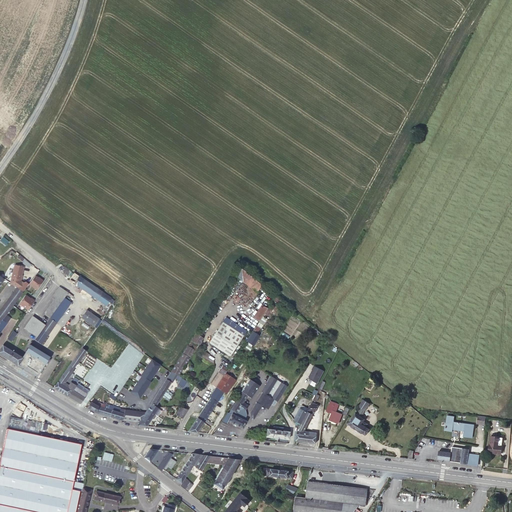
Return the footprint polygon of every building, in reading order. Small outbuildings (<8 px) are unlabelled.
[(3,237),(0,240),(6,245),(9,241),(3,237)] [(24,267),(15,265),(11,277),(21,280),(24,267)] [(257,292),(262,285),(241,268),(236,276),(242,281),(257,292)] [(97,299),(102,292),(74,273),(69,280),(97,299)] [(39,279),(35,276),(29,284),(36,290),(43,281),(39,278),(39,279)] [(21,280),(11,277),(10,281),(11,282),(11,284),(13,285),(17,288),(21,281),(21,280)] [(21,281),(17,288),(18,288),(17,288),(22,292),(29,284),(25,282),(24,283),(21,281)] [(276,296),(262,285),(257,292),(266,298),(253,318),(259,321),(276,296)] [(67,295),(68,293),(59,287),(53,295),(56,297),(62,301),(63,300),(67,295)] [(6,314),(22,292),(17,288),(18,288),(17,288),(0,310),(0,322),(2,319),(6,314)] [(111,298),(102,292),(97,299),(106,305),(111,298)] [(30,299),(25,295),(19,304),(27,310),(34,301),(31,298),(30,299)] [(45,312),(51,317),(54,312),(62,301),(56,297),(45,312)] [(67,302),(63,300),(62,301),(54,312),(58,315),(67,302)] [(94,326),(99,319),(87,310),(81,317),(94,326)] [(6,314),(2,319),(7,323),(11,318),(6,314)] [(37,337),(45,325),(32,316),(24,328),(37,337)] [(92,329),(94,326),(81,317),(80,320),(92,329)] [(53,321),(50,318),(45,325),(37,337),(36,338),(24,356),(30,360),(33,356),(56,323),(53,321)] [(225,318),(223,322),(243,336),(245,332),(225,318)] [(243,336),(223,322),(222,322),(209,342),(230,356),(243,336)] [(101,324),(96,332),(99,334),(105,326),(101,324)] [(17,333),(13,330),(7,339),(11,341),(17,333)] [(247,341),(254,346),(260,336),(253,332),(247,341)] [(203,338),(196,333),(192,340),(199,345),(202,342),(201,341),(203,338)] [(24,356),(36,338),(32,335),(22,349),(18,347),(14,353),(22,358),(24,356)] [(197,345),(191,341),(188,346),(194,350),(197,345)] [(2,345),(0,348),(0,354),(30,373),(36,363),(30,360),(24,356),(22,358),(14,353),(2,345)] [(194,350),(188,346),(183,354),(189,358),(194,350)] [(86,351),(82,348),(58,382),(54,388),(81,404),(81,403),(82,402),(84,397),(89,390),(77,383),(79,380),(74,377),(72,380),(69,377),(68,377),(86,351)] [(87,352),(86,351),(68,377),(69,377),(87,352)] [(189,358),(183,354),(171,371),(176,374),(177,375),(178,376),(189,358)] [(213,366),(213,365),(214,364),(214,361),(208,358),(206,357),(202,354),(201,354),(199,358),(213,366)] [(160,365),(151,359),(140,375),(141,376),(130,392),(139,398),(151,381),(150,381),(160,365)] [(318,383),(324,371),(314,366),(312,370),(313,370),(308,378),(318,383)] [(171,371),(166,379),(151,403),(155,406),(162,396),(166,390),(171,382),(176,374),(171,371)] [(219,373),(218,372),(211,384),(215,387),(223,375),(219,373)] [(224,392),(233,378),(225,374),(216,387),(224,392)] [(262,392),(263,392),(274,399),(277,401),(287,386),(271,376),(262,392)] [(236,380),(233,378),(224,392),(226,394),(236,380)] [(250,379),(241,392),(242,392),(247,396),(251,398),(260,386),(250,379)] [(317,394),(319,390),(322,382),(319,381),(307,404),(311,406),(313,402),(314,399),(317,394)] [(210,397),(211,398),(217,402),(224,392),(216,387),(210,397)] [(172,394),(166,390),(162,396),(168,400),(172,394)] [(228,413),(227,412),(222,421),(227,424),(228,421),(242,428),(246,421),(244,420),(247,416),(245,415),(246,412),(245,410),(248,406),(243,403),(247,396),(242,392),(228,413)] [(274,399),(263,392),(257,402),(262,405),(268,409),(274,399)] [(211,398),(197,418),(204,422),(217,402),(211,398)] [(361,408),(365,410),(369,403),(364,400),(359,406),(361,408)] [(98,406),(104,408),(104,407),(106,405),(97,402),(96,405),(91,402),(88,408),(96,413),(98,406)] [(262,405),(257,402),(250,413),(251,417),(253,418),(252,420),(253,420),(262,405)] [(313,402),(311,406),(310,409),(314,411),(316,412),(319,405),(313,402)] [(333,411),(336,412),(339,405),(330,402),(327,410),(332,413),(333,411)] [(162,411),(155,406),(151,403),(145,412),(139,422),(138,425),(147,426),(152,418),(154,419),(157,415),(158,416),(162,411)] [(102,414),(110,417),(112,409),(104,407),(104,408),(102,414)] [(176,414),(182,418),(188,409),(180,407),(176,414)] [(302,424),(308,412),(300,408),(294,420),(295,420),(297,421),(302,424)] [(110,417),(122,420),(125,409),(120,409),(120,412),(112,409),(110,417)] [(122,420),(139,422),(145,412),(125,409),(122,420)] [(314,411),(310,409),(309,409),(308,412),(302,424),(299,429),(299,430),(304,431),(314,411)] [(364,413),(360,410),(357,414),(356,413),(352,418),(348,424),(352,426),(352,427),(362,433),(366,435),(370,429),(366,427),(368,424),(364,421),(365,419),(361,417),(364,413)] [(342,414),(336,412),(333,411),(332,413),(329,419),(339,423),(342,414)] [(472,438),(474,424),(454,422),(454,416),(448,415),(446,426),(445,426),(445,428),(446,428),(446,430),(449,431),(452,432),(453,429),(464,430),(463,437),(472,438)] [(485,425),(486,417),(478,416),(477,423),(485,425)] [(40,423),(9,417),(7,429),(38,435),(40,423)] [(204,422),(197,418),(188,431),(197,432),(204,422)] [(7,429),(0,459),(0,466),(73,482),(81,444),(38,435),(7,429)] [(273,430),(267,429),(266,436),(289,439),(290,432),(285,431),(281,431),(273,430)] [(304,431),(299,430),(298,430),(297,440),(316,443),(317,433),(304,431)] [(499,452),(501,453),(503,438),(490,436),(489,444),(488,453),(498,454),(499,452)] [(474,454),(472,454),(469,453),(469,449),(452,447),(451,453),(439,451),(438,460),(461,463),(460,463),(467,464),(478,465),(479,455),(474,454)] [(144,458),(149,462),(157,450),(150,449),(144,458)] [(168,453),(157,468),(161,471),(162,469),(165,465),(170,458),(172,454),(171,453),(170,454),(168,453)] [(192,453),(192,454),(181,472),(186,475),(193,465),(200,454),(192,453)] [(203,455),(200,454),(193,465),(195,467),(203,455)] [(210,456),(203,455),(195,467),(201,471),(206,462),(210,456)] [(229,459),(210,456),(206,462),(225,465),(229,459)] [(170,458),(165,465),(168,466),(171,469),(176,462),(170,458)] [(240,460),(229,459),(225,465),(224,467),(213,484),(223,490),(240,460)] [(0,511),(66,511),(73,482),(0,466),(0,511)] [(270,469),(266,468),(265,476),(269,476),(270,476),(288,478),(288,479),(293,479),(294,472),(289,471),(289,472),(271,469),(270,469)] [(181,472),(176,480),(181,484),(183,482),(185,478),(186,475),(181,472)] [(326,484),(326,483),(313,481),(313,482),(308,481),(306,498),(296,497),(293,511),(342,511),(343,503),(366,506),(368,489),(363,488),(363,487),(350,485),(349,487),(345,486),(344,487),(331,486),(331,484),(326,484)] [(84,484),(73,482),(66,511),(76,511),(83,488),(84,484)] [(183,482),(181,484),(180,486),(187,492),(193,485),(189,482),(187,485),(183,482)] [(287,484),(285,492),(294,495),(297,487),(287,484)] [(76,511),(85,511),(87,506),(90,494),(91,490),(83,488),(76,511)] [(96,491),(95,495),(94,499),(107,503),(118,505),(119,499),(120,497),(96,491)] [(241,493),(233,502),(239,508),(242,504),(245,507),(250,501),(247,499),(248,498),(241,493)] [(233,502),(225,511),(238,511),(237,511),(239,508),(233,502)]
